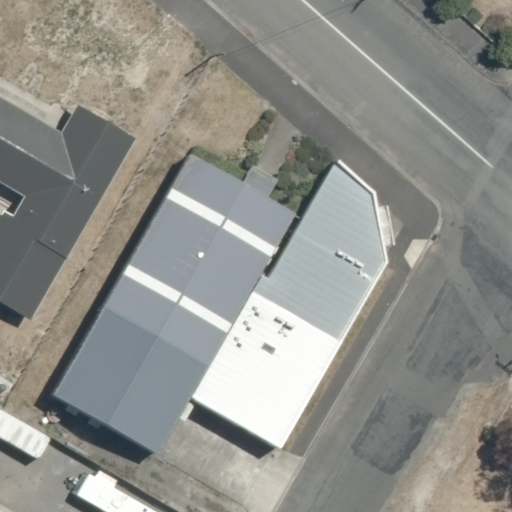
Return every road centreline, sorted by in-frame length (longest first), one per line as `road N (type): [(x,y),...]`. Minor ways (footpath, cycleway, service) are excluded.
road 1 (residential): [(352,511),(511,236)]
road 2 (tertiary): [(511,185),(301,0)]
